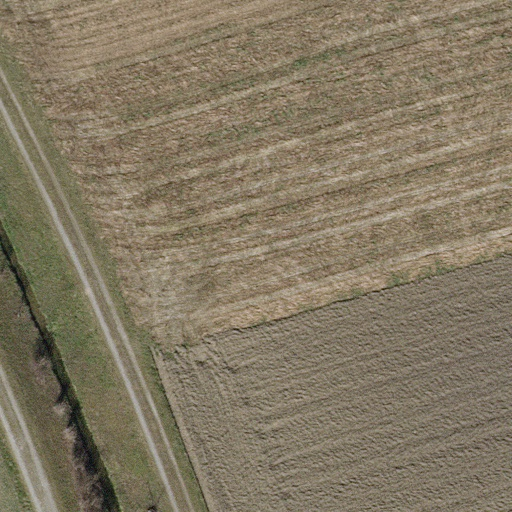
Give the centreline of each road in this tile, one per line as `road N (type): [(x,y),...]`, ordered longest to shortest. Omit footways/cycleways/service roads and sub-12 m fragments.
road 1 (track): [(193,511),(44,151),(0,65)]
road 2 (track): [(51,511),(0,375)]
